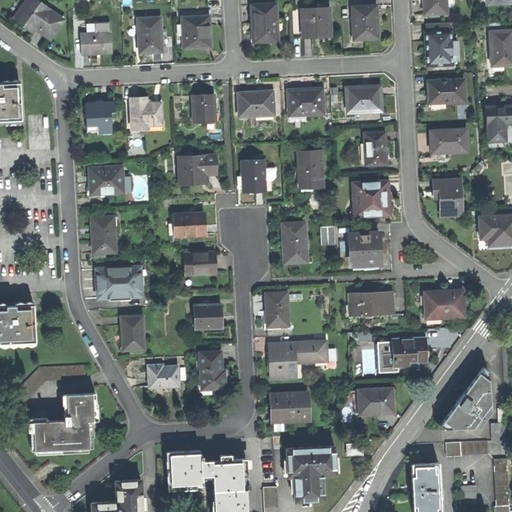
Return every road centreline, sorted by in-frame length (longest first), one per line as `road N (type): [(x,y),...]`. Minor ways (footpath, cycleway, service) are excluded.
road 1 (residential): [(142,433),(75,308),(61,79)]
road 2 (residential): [(142,433),(223,429),(244,409),(244,232)]
road 3 (residential): [(404,61),(418,228),(507,294)]
road 4 (residential): [(348,511),(507,294)]
road 5 (residential): [(61,79),(235,70)]
road 6 (residential): [(235,70),(404,61)]
road 7 (residential): [(46,511),(142,433)]
